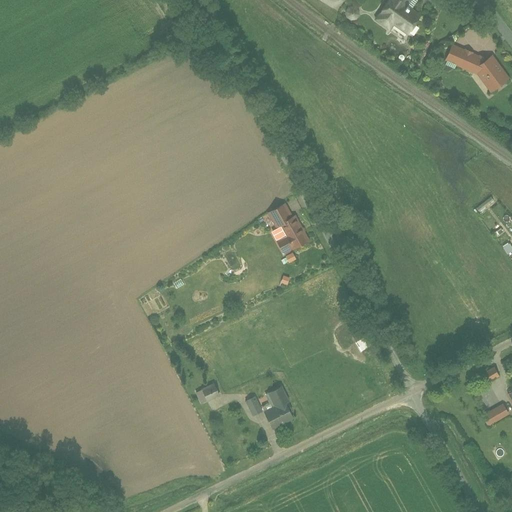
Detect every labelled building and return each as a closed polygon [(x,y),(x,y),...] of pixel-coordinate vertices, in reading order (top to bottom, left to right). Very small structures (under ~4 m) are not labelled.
[(387,0),(377,17),(410,37),(424,14),(408,5),(411,0),(387,0)] [(355,7),(346,8),(347,18),(356,17),(355,7)] [(480,74),(492,92),(509,81),(493,57),(453,43),(446,62),(480,74)] [(492,197),(475,208),(478,213),(495,201),(492,197)] [(289,203),(269,214),(277,228),(272,231),(286,256),(310,243),(289,203)] [(291,263),(299,258),(295,252),(287,256),(291,263)] [(291,278),(283,275),(281,282),(288,285),(291,278)] [(354,333),(360,351),(371,347),(365,329),(354,333)] [(484,372),(488,382),(502,377),(499,367),(484,372)] [(202,388),(207,400),(220,394),(215,382),(202,388)] [(263,408),(271,426),(292,417),(278,385),(268,389),(274,404),(263,408)] [(201,389),(195,392),(200,403),(206,400),(201,389)] [(255,396),(246,400),(252,415),(262,410),(255,396)] [(507,415),(502,404),(484,411),(488,422),(507,415)]
